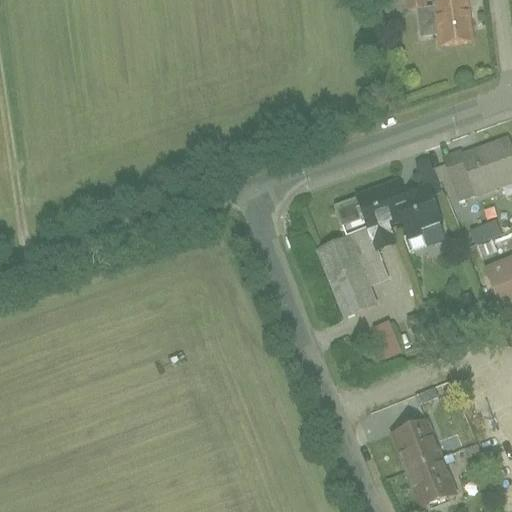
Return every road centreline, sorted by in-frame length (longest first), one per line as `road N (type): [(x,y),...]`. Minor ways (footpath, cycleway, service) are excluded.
road 1 (residential): [(252,198),(375,511)]
road 2 (residential): [(252,198),(511,100)]
road 3 (unclassified): [(231,206),(0,288)]
